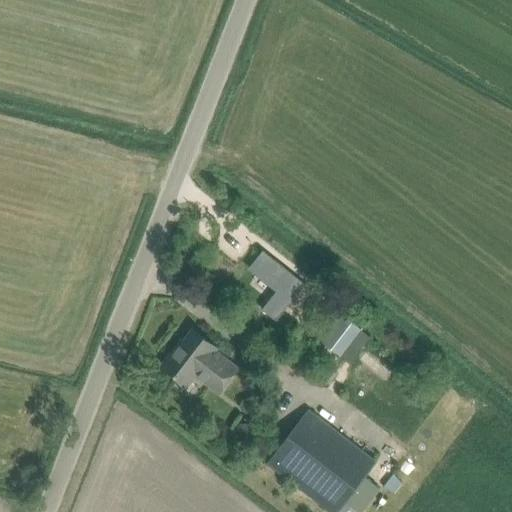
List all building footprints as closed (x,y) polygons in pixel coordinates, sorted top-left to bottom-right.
[(278,291),(263,310),(278,321),(307,283),(264,251),(250,269),(278,291)] [(343,315),(322,342),(341,356),(361,329),(343,315)] [(163,366),(179,378),(184,382),(192,371),(219,391),(236,369),(212,350),(214,346),(194,330),(180,349),(177,347),(163,366)] [(267,464),(329,511),(337,511),(375,461),(308,410),(267,464)] [(393,492),(402,480),(393,473),(384,485),(393,492)]
